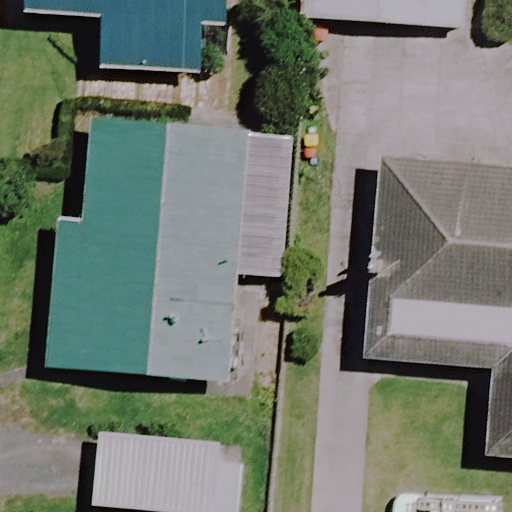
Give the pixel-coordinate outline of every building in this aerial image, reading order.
[(243,0),(36,0),(36,25),(105,28),(102,79),(200,85),(202,33),(242,35),(243,0)] [(305,0),(304,27),(470,38),(472,0),(305,0)] [(254,130),(81,117),(76,184),(92,185),(89,231),(64,229),(53,377),(227,389),(235,284),(274,287),(280,209),(249,207),(254,130)] [(511,179),(391,170),(375,368),(493,377),(486,464),(511,466),(511,179)] [(239,511),(244,453),(102,441),(95,511),(239,511)]
